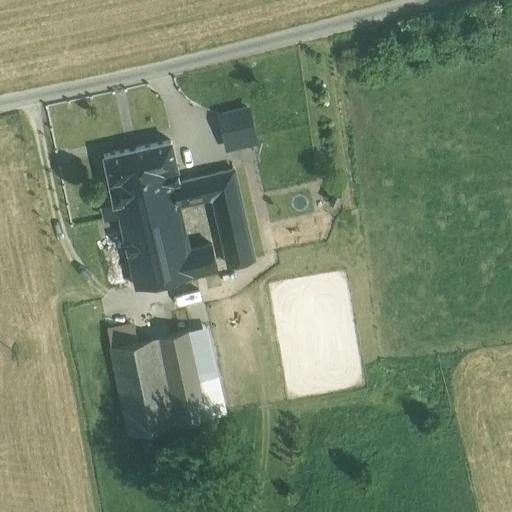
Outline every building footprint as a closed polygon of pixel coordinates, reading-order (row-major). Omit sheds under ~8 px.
[(248,106),(221,113),(228,141),(255,135),(248,106)] [(170,141),(104,155),(114,202),(116,202),(173,190),(172,185),(179,183),(176,168),(170,141)] [(177,205),(178,204),(211,197),(214,198),(229,265),(253,260),(233,170),(179,183),(172,185),(173,190),(177,205)] [(177,205),(173,190),(116,202),(135,287),(192,274),(188,250),(178,204),(177,205)] [(188,250),(192,274),(217,268),(212,245),(188,250)] [(131,321),(105,327),(109,346),(136,341),(131,321)] [(205,326),(189,329),(208,417),(224,413),(205,326)] [(189,329),(156,336),(175,424),(208,417),(189,329)] [(136,341),(109,346),(128,434),(175,424),(156,336),(136,341)]
